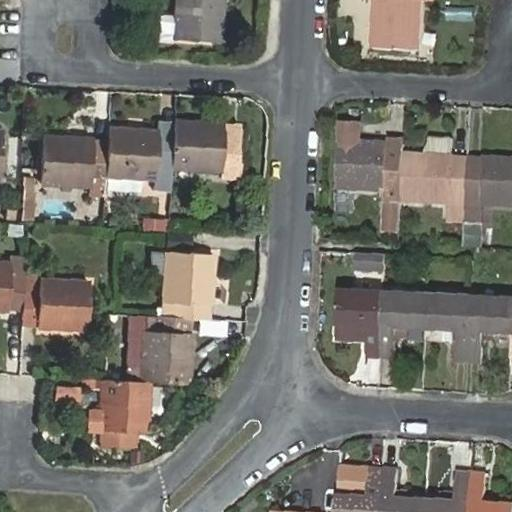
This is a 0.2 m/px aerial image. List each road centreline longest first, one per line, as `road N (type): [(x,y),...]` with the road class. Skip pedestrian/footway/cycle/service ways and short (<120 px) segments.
road 1 (residential): [(299,73),(273,411)]
road 2 (residential): [(74,12),(72,52),(299,73)]
road 3 (residential): [(273,411),(511,419)]
road 4 (residential): [(299,73),(511,86)]
road 5 (residential): [(273,411),(168,511)]
